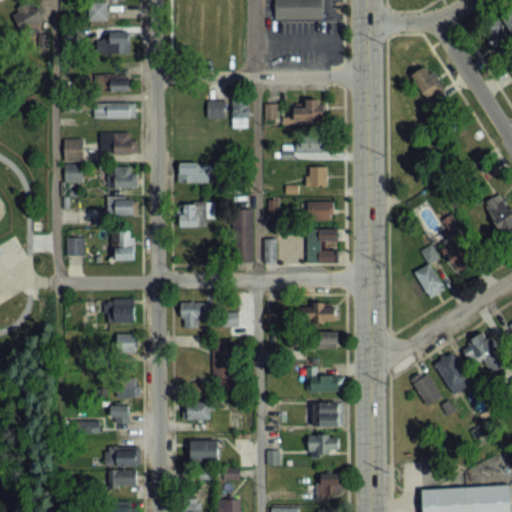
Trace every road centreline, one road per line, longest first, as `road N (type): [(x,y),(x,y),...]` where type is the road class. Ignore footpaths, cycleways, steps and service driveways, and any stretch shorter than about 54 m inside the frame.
road 1 (tertiary): [(370,511),(366,0)]
road 2 (residential): [(156,511),(154,0)]
road 3 (residential): [(50,0),(58,281),(156,280)]
road 4 (residential): [(156,280),(369,278)]
road 5 (residential): [(157,76),(367,76)]
road 6 (residential): [(511,138),(440,21),(367,22)]
road 7 (residential): [(370,355),(413,346),(511,280)]
